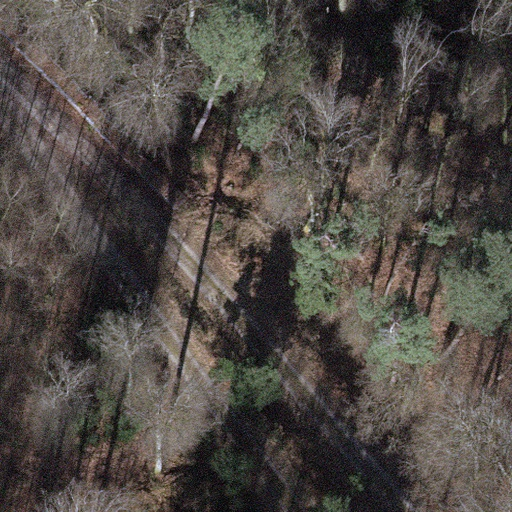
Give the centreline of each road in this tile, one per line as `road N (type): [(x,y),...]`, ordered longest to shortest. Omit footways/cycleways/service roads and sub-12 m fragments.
road 1 (track): [(0,72),(161,212),(405,511)]
road 2 (track): [(297,511),(0,92)]
